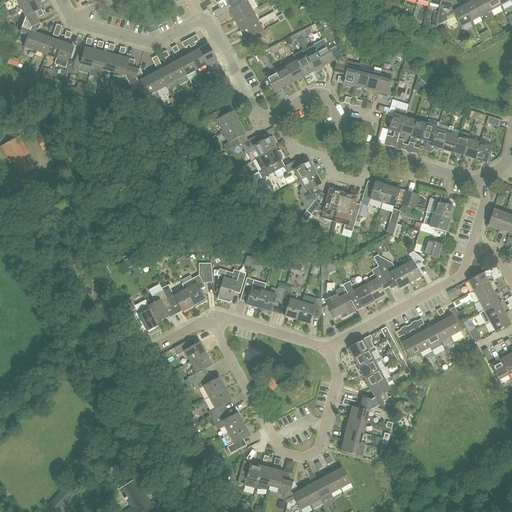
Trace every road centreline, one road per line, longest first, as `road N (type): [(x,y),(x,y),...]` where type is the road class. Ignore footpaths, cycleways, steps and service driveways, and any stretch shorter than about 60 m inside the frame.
road 1 (residential): [(208,319),(289,455),(319,447),(336,380),(327,346)]
road 2 (residential): [(327,346),(456,279),(471,245)]
road 3 (residential): [(273,114),(291,146),(323,155),(333,174),(362,183),(372,151)]
road 4 (residential): [(200,20),(158,41),(73,20)]
road 5 (residential): [(372,151),(353,143),(321,92),(273,114)]
road 6 (residential): [(273,114),(261,120),(200,20)]
road 7 (residential): [(327,346),(208,319)]
